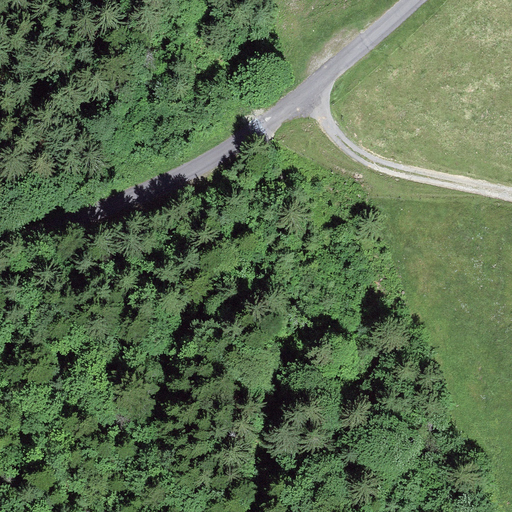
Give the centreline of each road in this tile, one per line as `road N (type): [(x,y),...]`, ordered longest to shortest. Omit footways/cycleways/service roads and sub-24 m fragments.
road 1 (unclassified): [(0,250),(123,203),(227,149),(413,0)]
road 2 (track): [(511,195),(363,157),(334,131),(310,88)]
